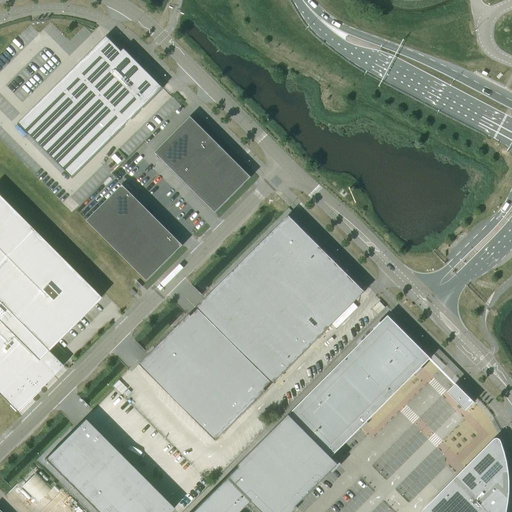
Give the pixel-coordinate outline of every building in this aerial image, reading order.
[(18,123),(72,178),(163,88),(139,64),(139,65),(137,67),(122,52),(106,36),(18,123)] [(191,117),(155,153),(215,213),(251,177),(191,117)] [(122,185),(87,221),(147,281),(183,245),(122,185)] [(0,396),(16,412),(31,398),(42,387),(53,376),(62,367),(47,351),(100,298),(0,197),(0,396)] [(140,364),(216,440),(250,406),(266,390),(264,389),(271,381),(273,383),(364,291),(288,215),(197,307),(198,309),(191,316),(190,314),(174,330),(140,364)] [(139,290),(142,287),(140,284),(137,281),(134,285),(139,290)] [(388,316),(191,511),(237,511),(248,501),(258,511),(290,511),(295,507),(317,485),(320,482),(331,471),(332,473),(341,464),(334,456),(332,458),(331,457),(360,429),(361,430),(368,423),(367,422),(414,374),(415,376),(423,368),(422,367),(430,358),(388,316)] [(456,384),(447,392),(454,399),(466,411),(474,402),(463,391),(456,384)] [(84,419),(44,459),(96,511),(170,511),(173,509),(84,419)] [(423,510),(422,511),(506,511),(509,499),(510,484),(507,465),(501,442),(500,440),(499,438),(496,438),(494,439),(458,475),(424,509),(423,510)]
